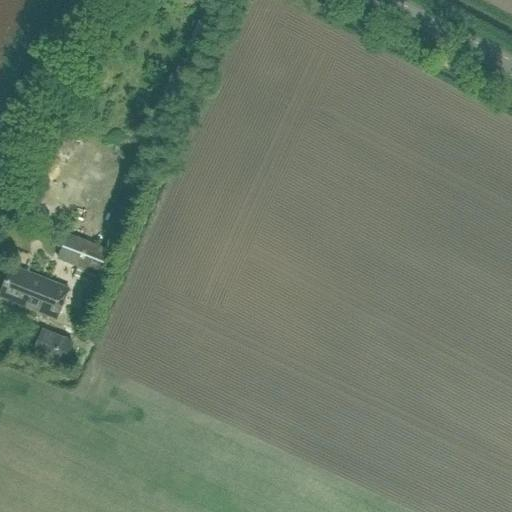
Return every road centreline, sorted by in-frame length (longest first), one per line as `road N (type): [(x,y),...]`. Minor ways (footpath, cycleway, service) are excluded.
road 1 (tertiary): [(0,153),(14,115),(90,0)]
road 2 (unclassified): [(511,73),(372,0)]
